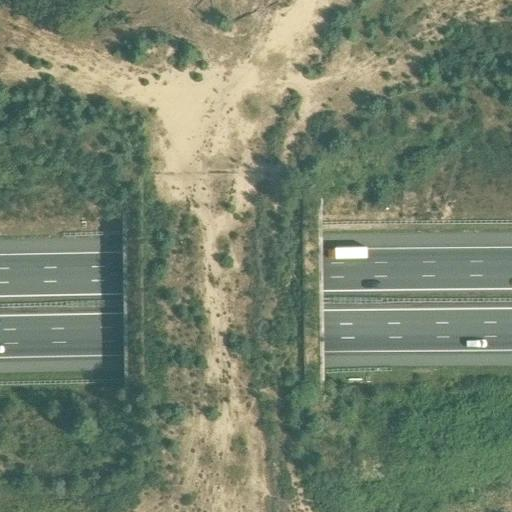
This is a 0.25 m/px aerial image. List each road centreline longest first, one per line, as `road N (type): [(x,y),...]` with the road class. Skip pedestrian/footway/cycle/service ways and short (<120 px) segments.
road 1 (motorway): [(0,338),(511,331)]
road 2 (motorway): [(511,270),(0,277)]
